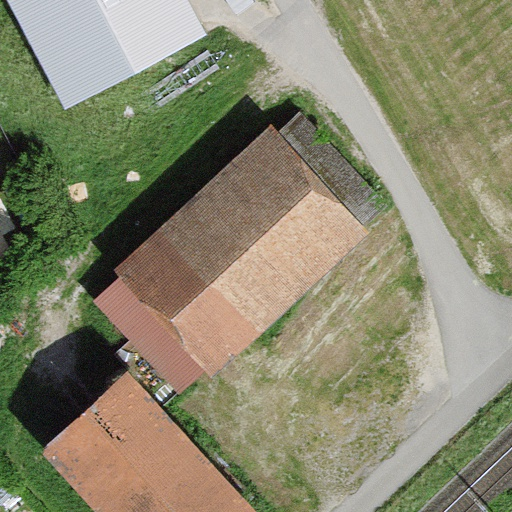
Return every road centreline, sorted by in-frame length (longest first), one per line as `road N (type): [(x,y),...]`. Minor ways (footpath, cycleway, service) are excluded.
road 1 (residential): [(304,0),(511,342)]
road 2 (residential): [(350,511),(511,357)]
